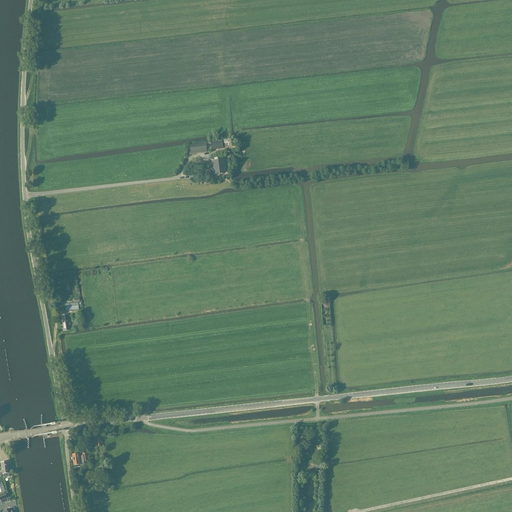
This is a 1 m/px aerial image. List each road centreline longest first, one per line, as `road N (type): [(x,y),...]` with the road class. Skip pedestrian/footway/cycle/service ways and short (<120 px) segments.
road 1 (tertiary): [(66,428),(511,378)]
road 2 (unclassified): [(66,428),(24,197),(23,78),(33,0)]
road 3 (track): [(511,479),(355,511)]
